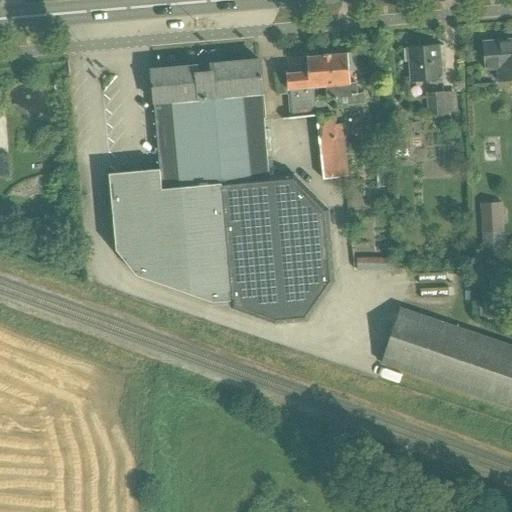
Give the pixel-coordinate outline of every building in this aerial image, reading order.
[(511,40),(484,42),(486,71),(498,70),(499,82),(511,80),(511,40)] [(442,79),(443,79),(442,59),(445,58),(444,46),(441,46),(440,44),(406,47),(407,49),(403,49),(404,62),(408,62),(409,82),(430,80),(430,84),(443,82),(442,79)] [(301,72),(286,73),(290,117),(316,115),(313,88),(326,86),(327,99),(335,98),(336,106),(365,104),(365,93),(357,94),(356,83),(352,83),(351,70),(357,69),(355,52),(299,57),(301,72)] [(198,68),(152,71),(155,106),(161,170),(110,174),(117,250),(138,275),(213,302),(233,300),(234,311),(276,329),(308,326),(336,285),(331,214),(294,175),(269,177),(264,117),(266,116),(264,95),(260,62),(212,66),(213,75),(198,76),(198,68)] [(428,116),(445,114),(444,92),(426,93),(428,116)] [(335,126),(334,119),(319,121),(325,178),(348,176),(342,125),(335,126)] [(388,154),(392,153),(392,151),(413,149),(411,134),(418,133),(417,124),(396,126),(397,136),(386,137),(388,154)] [(0,177),(10,176),(8,155),(0,155),(0,177)] [(434,210),(451,209),(449,191),(433,192),(434,210)] [(484,256),(505,255),(502,202),(480,204),(484,256)] [(42,231),(41,218),(27,220),(29,233),(42,231)] [(66,258),(68,272),(81,270),(79,256),(66,258)] [(428,270),(428,263),(394,263),(394,258),(357,258),(357,271),(393,271),(393,268),(428,270)] [(479,317),(498,316),(498,301),(479,301),(479,317)] [(511,409),(511,345),(400,307),(381,364),(511,409)]
